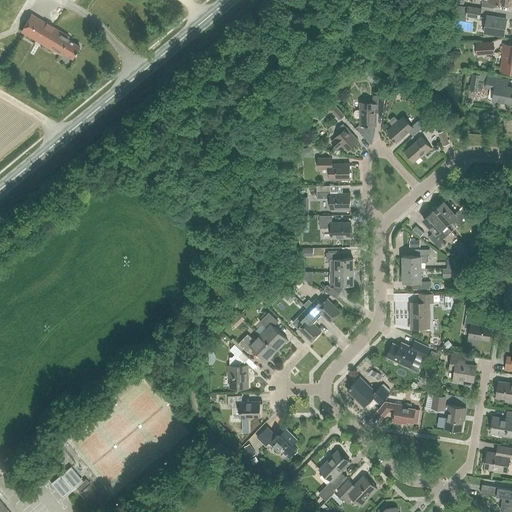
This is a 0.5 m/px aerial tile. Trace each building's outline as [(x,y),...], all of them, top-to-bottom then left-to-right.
[(482,0),(482,7),(493,9),(494,3),(509,5),(510,0),(482,0)] [(468,7),(466,16),(480,19),(481,10),(468,7)] [(31,14),(21,31),(62,56),(63,53),(72,59),(79,47),(67,39),(69,37),(31,14)] [(487,18),(485,32),(505,35),(507,21),(487,18)] [(457,21),(456,34),(471,34),(471,21),(457,21)] [(494,53),(493,43),(477,44),(478,54),(494,53)] [(511,72),(511,46),(505,45),(501,71),(511,72)] [(472,73),(469,90),(477,91),(479,74),(472,73)] [(503,79),(488,76),(480,75),(478,82),(487,84),(486,88),(495,89),(493,100),(511,103),(511,87),(501,86),(503,79)] [(359,119),(359,126),(376,126),(376,108),(383,109),(383,93),(373,93),(373,104),(359,104),(359,111),(355,111),(353,113),(353,117),(355,119),(359,119)] [(343,116),(335,107),(331,111),(339,120),(343,116)] [(403,117),(399,121),(396,118),(394,116),(392,117),(391,118),(390,119),(389,120),(389,121),(390,123),(393,126),(386,131),(396,142),(408,132),(412,136),(417,132),(425,126),(419,120),(412,126),(403,117)] [(337,149),(341,145),(347,151),(357,142),(345,128),(345,129),(342,125),(336,130),(340,134),(335,138),(331,142),(337,149)] [(449,144),(444,131),(438,133),(443,146),(449,144)] [(417,132),(412,136),(416,141),(404,151),(414,162),(423,154),(424,155),(431,149),(417,132)] [(329,180),(349,179),(349,164),(331,164),(331,158),(318,158),(318,169),(329,169),(329,180)] [(350,193),(330,193),(330,186),(316,186),(316,199),(330,199),(330,210),(350,209),(350,193)] [(434,211),(446,225),(453,219),(459,226),(468,219),(459,209),(454,214),(443,202),(434,211)] [(440,229),(446,225),(434,211),(423,220),(434,231),(428,236),(440,249),(445,244),(441,240),(446,236),(440,229)] [(394,219),(397,224),(405,219),(403,214),(394,219)] [(350,222),(331,223),(331,215),(319,216),(320,228),(331,228),(331,238),(350,238),(350,222)] [(428,261),(428,256),(429,256),(429,249),(415,250),(415,256),(403,256),(403,269),(421,269),(421,262),(427,262),(428,261)] [(353,271),(353,258),(341,259),(341,252),(326,253),(326,259),(330,259),(330,272),(353,271)] [(415,282),(416,289),(430,288),(430,281),(421,282),(421,269),(403,269),(403,282),(415,282)] [(354,284),(353,271),(330,272),(331,285),(354,284)] [(295,285),(290,290),(295,294),(300,289),(295,285)] [(327,285),(323,290),(336,298),(340,293),(327,285)] [(429,302),(433,302),(433,293),(419,293),(419,302),(410,303),(411,328),(429,328),(429,302)] [(303,304),(307,308),(318,319),(323,315),(330,322),(340,312),(327,299),(321,304),(316,299),(312,303),(308,299),(303,304)] [(314,324),(318,319),(307,308),(298,317),(304,323),(298,328),(311,341),(321,331),(314,324)] [(477,325),(478,319),(479,312),(467,310),(464,328),(470,329),(468,341),(470,343),(474,344),(477,342),(478,338),(489,340),(491,327),(477,325)] [(260,334),(276,349),(284,341),(285,342),(287,340),(273,326),(278,321),(269,312),(259,322),(266,328),(260,334)] [(276,349),(260,334),(254,340),(248,334),(238,343),(248,352),(252,348),(266,361),(269,359),(268,358),(276,350),(277,351),(277,350),(276,349)] [(424,358),(429,348),(415,341),(412,347),(400,342),(398,346),(393,343),(387,357),(410,367),(416,354),(424,358)] [(235,344),(230,349),(235,354),(230,360),(230,366),(228,366),(228,376),(230,376),(230,388),(248,388),(248,366),(236,366),(236,362),(240,358),(238,356),(242,352),(235,344)] [(475,373),(476,365),(463,363),(464,356),(452,354),(449,369),(454,370),(452,381),(463,383),(463,379),(472,381),(473,373),(475,373)] [(377,382),(382,376),(372,367),(366,373),(377,382)] [(379,403),(388,393),(381,386),(375,392),(360,377),(347,390),(364,406),(373,397),(379,403)] [(511,384),(499,382),(496,397),(506,399),(505,402),(511,403),(511,384)] [(465,416),(466,408),(444,405),(445,397),(434,395),(432,408),(448,410),(445,428),(461,431),(464,416),(465,416)] [(240,417),(260,417),(260,402),(242,402),(242,396),(228,396),(228,408),(240,407),(240,417)] [(420,410),(415,409),(404,407),(405,405),(385,402),(378,411),(385,416),(388,411),(394,412),(393,420),(413,423),(413,422),(418,423),(420,410)] [(511,411),(507,411),(506,419),(493,417),(492,424),(491,424),(490,426),(492,426),(491,433),(511,436),(511,411)] [(267,435),(263,431),(257,437),(266,446),(269,442),(279,451),(281,449),(289,457),(297,449),(292,444),(297,439),(286,428),(276,438),(270,432),(267,435)] [(333,449),(342,449),(342,441),(333,441),(333,449)] [(256,454),(249,443),(244,447),(250,457),(256,454)] [(501,454),(495,453),(487,452),(484,469),(507,472),(509,458),(511,458),(511,448),(502,447),(501,454)] [(340,472),(343,469),(350,462),(337,450),(319,469),(331,480),(319,493),(327,500),(331,495),(334,492),(333,491),(347,476),(346,477),(340,472)] [(62,498),(76,487),(83,481),(70,467),(50,484),(62,498)] [(354,486),(348,481),(337,492),(345,499),(349,494),(362,506),(367,500),(367,499),(377,489),(364,476),(354,486)] [(83,481),(76,487),(80,492),(90,483),(86,478),(83,481)] [(511,511),(511,489),(482,484),(480,493),(502,497),(500,509),(502,511),(511,511)] [(291,500),(295,496),(290,491),(286,495),(291,500)] [(341,507),(346,502),(339,494),(334,499),(341,507)] [(0,511),(9,511),(0,500),(0,511)]
